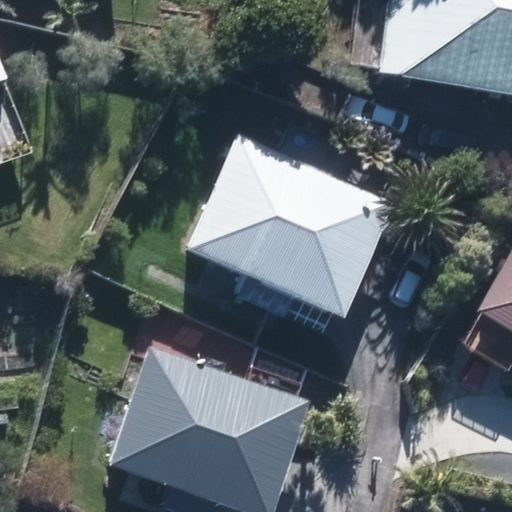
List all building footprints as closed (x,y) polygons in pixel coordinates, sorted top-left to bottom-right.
[(511,0),(344,0),(341,74),(511,100),(511,0)] [(0,157),(27,147),(0,74),(0,157)] [(388,198),(225,129),(171,257),(334,326),(388,198)] [(511,234),(467,312),(511,342),(511,234)] [(263,511),(307,404),(140,335),(89,461),(213,511),(263,511)]
